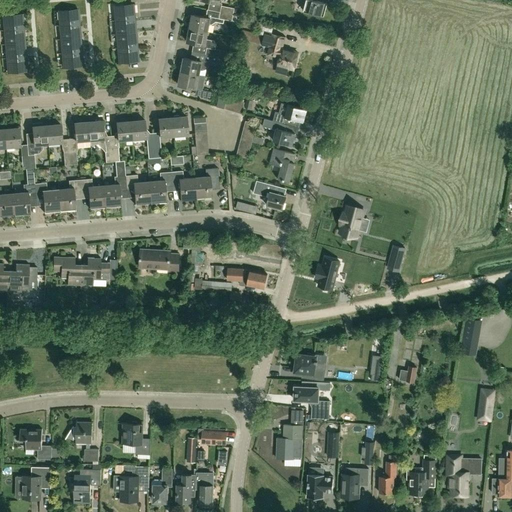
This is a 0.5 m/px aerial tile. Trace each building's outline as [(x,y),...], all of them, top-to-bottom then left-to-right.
[(324,15),(327,3),(317,0),(306,0),(304,10),(324,15)] [(115,20),(134,18),(133,4),(114,6),(115,20)] [(220,12),(233,14),(234,8),(221,5),(220,12)] [(60,25),(79,23),(78,9),(58,11),(60,25)] [(189,28),(207,31),(209,24),(212,24),(216,21),(224,23),(225,19),(232,20),(232,21),(240,23),(241,16),(233,15),(233,14),(220,12),(219,17),(219,18),(212,17),(210,18),(192,14),(189,28)] [(4,30),(23,28),(22,14),(3,16),(4,30)] [(116,34),(136,32),(134,18),(115,20),(116,34)] [(61,39),(80,37),(79,23),(60,25),(61,39)] [(6,44),(25,42),(23,28),(4,30),(6,44)] [(207,47),(206,54),(221,57),(222,51),(215,49),(216,48),(216,43),(214,40),(206,39),(206,37),(207,31),(189,28),(187,42),(204,45),(207,47)] [(271,37),(267,36),(242,29),(240,38),(270,46),(267,54),(280,57),(278,65),(288,67),(288,66),(294,67),(298,52),(282,48),(284,37),(272,34),(271,37)] [(117,48),(137,46),(136,32),(116,34),(117,48)] [(62,53),(81,51),(80,37),(61,39),(62,53)] [(7,58),(26,56),(25,42),(6,44),(7,58)] [(119,62),(138,60),(137,46),(117,48),(119,62)] [(63,67),(82,65),(81,51),(62,53),(63,67)] [(220,63),(221,57),(206,54),(204,60),(204,62),(202,61),(184,58),(181,71),(199,75),(200,70),(202,70),(203,70),(204,70),(205,70),(205,69),(206,69),(207,68),(208,67),(209,66),(209,65),(209,64),(210,63),(210,61),(220,63)] [(8,72),(27,70),(26,56),(7,58),(8,72)] [(205,76),(199,75),(181,71),(179,85),(199,89),(202,90),(205,76)] [(210,98),(212,91),(199,89),(197,95),(210,98)] [(229,110),(233,99),(227,97),(224,108),(229,110)] [(235,112),(239,101),(233,99),(229,110),(235,112)] [(247,99),(244,108),(251,109),(254,101),(247,99)] [(241,114),(244,103),(239,101),(235,112),(241,114)] [(304,122),(307,109),(282,103),(279,113),(275,112),(273,121),(280,123),(286,124),(291,125),(293,119),(304,122)] [(174,134),(188,133),(186,116),(173,117),(174,134)] [(160,136),(174,134),(173,117),(158,118),(160,136)] [(126,121),(126,118),(116,118),(118,139),(132,138),(130,120),(126,121)] [(132,138),(146,137),(144,119),(130,120),(132,138)] [(104,137),(102,120),(88,121),(90,139),(97,139),(98,143),(105,151),(106,161),(113,161),(112,147),(112,145),(107,146),(105,144),(104,137)] [(255,129),(257,123),(245,120),(244,126),(255,129)] [(76,140),(90,139),(88,121),(74,122),(76,140)] [(48,143),(46,125),(43,125),(42,122),(32,123),(34,143),(34,144),(27,145),(28,155),(34,154),(35,153),(39,153),(43,148),(42,144),(48,143)] [(285,130),(286,124),(280,123),(278,129),(276,128),(273,140),(292,145),(295,133),(285,130)] [(48,143),(62,142),(60,124),(46,125),(48,143)] [(254,135),(255,129),(244,126),(242,132),(254,135)] [(6,147),(20,145),(18,127),(5,129),(6,147)] [(252,141),(254,135),(242,132),(241,138),(252,141)] [(251,146),(252,141),(241,138),(239,143),(251,146)] [(249,152),(251,146),(239,143),(238,149),(249,152)] [(290,181),(295,162),(290,161),(292,152),(274,148),(270,163),(281,166),(278,178),(290,181)] [(248,158),(249,152),(238,149),(236,155),(248,158)] [(114,169),(123,168),(123,161),(114,162),(114,169)] [(206,176),(194,177),(196,199),(212,198),(211,188),(219,187),(219,181),(218,167),(205,168),(206,176)] [(183,178),(182,170),(171,171),(172,185),(179,185),(181,201),(196,199),(194,177),(183,178)] [(151,204),(166,202),(165,186),(172,185),(171,171),(159,172),(160,180),(149,181),(151,204)] [(138,182),(137,174),(126,175),(127,189),(134,189),(135,205),(151,204),(149,181),(138,182)] [(106,207),(121,206),(120,190),(127,189),(126,175),(114,176),(115,184),(104,185),(106,207)] [(60,211),(76,210),(75,194),(82,193),(81,179),(69,181),(70,188),(58,189),(60,211)] [(92,186),(91,179),(81,179),(82,193),(88,193),(90,209),(106,207),(104,185),(92,186)] [(282,208),(286,195),(278,193),(280,186),(257,180),(254,193),(269,197),(267,204),(282,208)] [(47,190),(46,182),(35,183),(36,198),(43,197),(44,213),(60,211),(58,189),(47,190)] [(15,215),(30,214),(29,198),(36,198),(35,183),(23,184),(24,192),(13,193),(15,215)] [(1,194),(1,186),(0,186),(0,216),(15,215),(13,193),(1,194)] [(364,210),(348,205),(346,213),(343,212),(340,224),(342,225),(340,232),(356,237),(364,210)] [(179,271),(180,253),(170,253),(170,250),(141,249),(140,267),(150,267),(150,269),(179,271)] [(389,268),(399,271),(403,256),(393,253),(389,268)] [(80,285),(81,263),(75,263),(75,256),(54,256),(53,269),(61,270),(61,277),(68,277),(68,284),(80,285)] [(81,263),(80,285),(93,285),(94,279),(100,279),(100,272),(109,272),(109,279),(116,279),(117,259),(110,259),(110,262),(101,261),(101,257),(87,257),(87,264),(81,263)] [(340,261),(325,257),(323,267),(319,266),(316,277),(320,278),(318,285),(333,289),(340,261)] [(0,290),(8,290),(9,270),(3,270),(3,263),(0,262),(0,290)] [(28,284),(29,264),(16,263),(15,270),(9,270),(8,290),(21,291),(21,284),(28,284)] [(264,287),(267,273),(250,270),(251,270),(243,269),(228,267),(228,279),(241,280),(241,282),(247,283),(247,284),(264,287)] [(232,292),(233,283),(202,280),(203,278),(196,278),(195,289),(232,292)] [(33,315),(42,315),(43,305),(33,304),(33,315)] [(474,354),(480,319),(468,317),(462,352),(474,354)] [(303,376),(323,379),(324,370),(317,369),(318,360),(318,354),(308,352),(307,355),(297,354),(296,360),(294,371),(295,371),(295,374),(303,375),(303,376)] [(414,382),(417,367),(409,365),(408,370),(401,369),(399,380),(414,382)] [(444,386),(451,382),(447,375),(440,379),(444,386)] [(313,406),(313,407),(313,413),(312,415),(312,418),(322,418),(323,400),(318,400),(319,387),(295,386),(294,400),(310,400),(313,406)] [(494,390),(482,389),(481,396),(480,404),(478,418),(490,420),(492,405),(493,398),(494,390)] [(98,449),(91,448),(89,448),(90,443),(91,443),(92,421),(76,421),(76,425),(73,424),(74,423),(73,422),(65,435),(66,436),(67,433),(74,435),(75,436),(75,442),(86,443),(86,448),(85,448),(84,460),(98,460),(98,449)] [(150,454),(150,440),(140,440),(141,423),(125,422),(124,444),(136,444),(136,453),(150,454)] [(302,457),(303,425),(284,424),(283,438),(278,438),(277,458),(294,458),(294,457),(302,457)] [(42,445),(42,429),(33,429),(33,430),(20,430),(20,438),(26,438),(26,448),(38,449),(38,459),(52,459),(52,445),(42,445)] [(225,444),(225,433),(206,432),(204,442),(225,444)] [(52,448),(52,458),(60,458),(57,448),(52,448)] [(187,452),(187,462),(196,462),(196,452),(187,452)] [(395,476),(395,462),(401,462),(401,455),(389,454),(389,461),(386,461),(386,476),(380,476),(380,492),(393,493),(393,476),(395,476)] [(435,477),(436,455),(427,454),(427,460),(424,459),(423,471),(417,471),(417,467),(407,467),(407,479),(409,479),(409,493),(415,493),(415,495),(422,496),(422,493),(428,494),(428,477),(435,477)] [(511,457),(506,458),(506,478),(498,478),(492,478),(492,493),(498,493),(498,495),(511,495),(511,457)] [(481,474),(481,458),(461,458),(461,470),(458,472),(449,472),(449,481),(452,481),(451,494),(455,494),(456,496),(458,497),(460,497),(462,496),(464,494),(467,495),(468,478),(470,478),(470,473),(481,474)] [(138,481),(149,481),(149,466),(136,466),(136,465),(126,465),(126,471),(132,471),(132,475),(121,475),(121,500),(138,500),(138,481)] [(360,485),(368,485),(369,468),(358,467),(357,474),(343,474),(342,497),(353,497),(354,493),(358,493),(359,485),(360,485)] [(163,468),(163,475),(163,479),(155,479),(153,480),(152,482),(151,491),(155,491),(154,500),(167,501),(167,492),(168,492),(169,485),(172,485),(172,476),(173,468),(163,468)] [(101,485),(101,469),(80,469),(80,477),(75,477),(74,502),(90,502),(90,484),(101,485)] [(213,491),(214,472),(196,472),(196,474),(196,485),(196,489),(200,489),(200,502),(202,504),(205,504),(207,502),(212,502),(212,491),(213,491)] [(196,474),(182,473),(182,482),(178,482),(178,483),(177,501),(179,503),(183,503),(184,501),(185,501),(190,501),(191,490),(192,485),(196,485),(196,474)] [(324,474),(309,474),(307,497),(323,498),(323,491),(333,492),(333,476),(324,476),(324,474)] [(40,498),(41,476),(24,475),(24,498),(40,498)]
